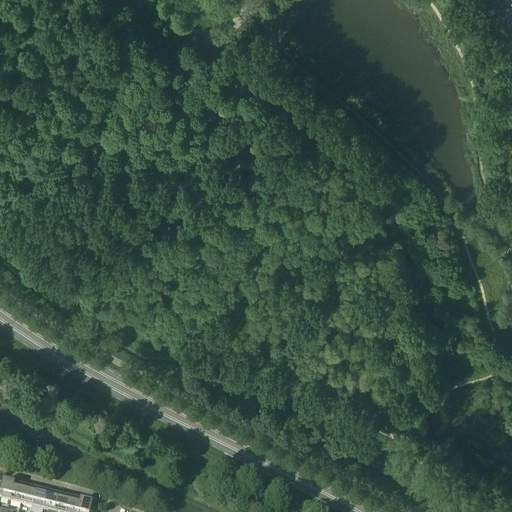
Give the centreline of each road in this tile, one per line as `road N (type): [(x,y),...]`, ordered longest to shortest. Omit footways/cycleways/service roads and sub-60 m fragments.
road 1 (secondary): [(0,314),(112,384),(366,511)]
road 2 (unclassified): [(151,0),(202,38),(217,37),(258,0)]
road 3 (residential): [(110,511),(113,501),(0,471)]
